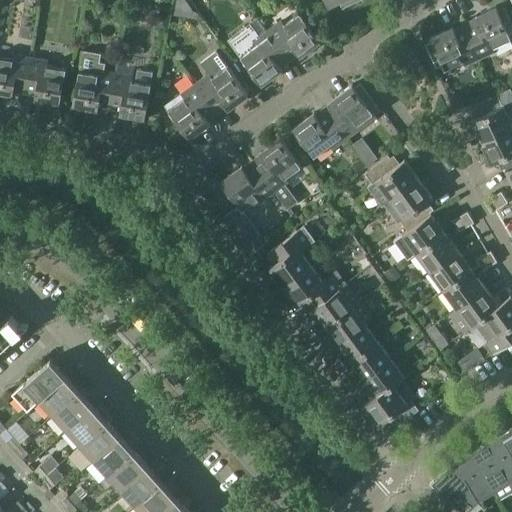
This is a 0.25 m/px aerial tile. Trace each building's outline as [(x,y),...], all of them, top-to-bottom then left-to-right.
[(176,0),(175,6),(193,9),(185,0),(176,0)] [(464,23),(480,58),(492,52),(490,48),(511,38),(509,34),(511,31),(511,24),(504,7),(498,10),(496,6),(473,17),(474,19),(464,23)] [(299,54),(300,56),(321,40),(300,12),(281,26),(278,22),(267,30),(289,61),(299,54)] [(169,17),(157,14),(155,27),(167,29),(169,17)] [(280,67),(289,61),(267,30),(259,36),(250,23),(227,40),(240,57),(241,56),(261,84),(282,69),(280,67)] [(480,58),(464,23),(454,28),(453,26),(430,37),(432,41),(425,43),(436,67),(442,64),(444,69),(466,59),(468,63),(480,58)] [(98,107),(109,109),(116,72),(104,70),(105,62),(100,62),(101,53),(82,49),(79,70),(73,105),(98,109),(98,107)] [(208,73),(194,84),(216,113),(217,114),(227,107),(228,109),(249,93),(217,50),(200,62),(208,73)] [(415,53),(404,58),(409,68),(420,63),(415,53)] [(13,92),(24,94),(31,57),(18,54),(17,59),(0,55),(0,91),(13,94),(13,92)] [(43,59),(31,57),(24,94),(35,96),(35,98),(60,103),(66,68),(43,64),(43,59)] [(116,72),(109,109),(120,111),(120,113),(145,118),(151,83),(153,71),(137,69),(135,80),(132,80),(135,63),(119,60),(116,72)] [(208,120),(217,114),(216,113),(194,84),(166,104),(190,137),(210,122),(208,120)] [(324,108),(328,113),(346,138),(357,130),(354,126),(370,113),(372,111),(367,104),(374,98),(367,88),(360,94),(352,84),(332,99),(333,101),(324,108)] [(471,119),(481,141),(511,126),(511,123),(507,113),(511,111),(511,90),(511,88),(476,103),(481,115),(471,119)] [(448,96),(454,109),(467,103),(464,95),(456,93),(448,96)] [(337,145),(346,138),(328,113),(324,108),(316,114),(314,112),(294,128),(314,155),(334,141),(337,145)] [(511,126),(481,141),(491,162),(501,158),(506,169),(511,166),(511,126)] [(261,154),(252,161),(274,191),(287,208),(298,201),(282,179),(302,165),(280,137),(260,152),(261,154)] [(372,150),(362,157),(367,164),(377,157),(372,150)] [(368,186),(382,206),(384,204),(419,178),(405,159),(396,165),(389,156),(366,173),(373,182),(368,186)] [(352,165),(358,172),(367,165),(361,158),(352,165)] [(264,198),(274,191),(252,161),(244,167),(242,165),(222,181),(242,209),(262,194),(264,198)] [(401,221),(407,230),(431,212),(424,203),(433,197),(419,178),(384,204),(398,223),(401,221)] [(508,202),(501,191),(494,195),(501,206),(508,202)] [(493,210),(501,206),(494,195),(487,200),(493,210)] [(468,211),(460,215),(467,226),(474,222),(468,211)] [(252,253),(264,244),(239,212),(227,221),(252,253)] [(445,232),(431,212),(407,230),(393,240),(407,260),(417,253),(445,232)] [(460,215),(453,219),(460,230),(467,226),(460,215)] [(312,264),(302,250),(315,240),(305,225),(271,250),(278,259),(270,266),(284,285),(312,264)] [(417,253),(431,271),(459,250),(445,232),(417,253)] [(431,271),(444,289),(472,268),(459,250),(431,271)] [(491,250),(484,254),(490,265),(497,261),(491,250)] [(490,265),(484,254),(476,259),(483,270),(490,265)] [(409,263),(407,260),(405,257),(396,263),(400,269),(409,263)] [(312,264),(284,285),(298,304),(306,298),(313,307),(347,282),(336,269),(322,279),(312,264)] [(393,265),(384,272),(390,279),(399,272),(393,265)] [(486,287),(472,268),(444,289),(458,308),(486,287)] [(360,300),(347,282),(313,307),(326,325),(360,300)] [(474,325),(484,318),(483,316),(499,305),(498,304),(486,287),(458,308),(450,313),(464,332),(472,327),(474,325)] [(503,301),(511,295),(505,288),(498,294),(503,301)] [(503,301),(498,304),(499,305),(483,316),(484,318),(474,325),(485,341),(483,343),(492,355),(501,348),(510,342),(503,332),(511,325),(511,296),(511,295),(503,301)] [(326,325),(339,342),(365,323),(366,324),(373,318),(360,300),(326,325)] [(14,337),(24,329),(11,314),(1,323),(14,337)] [(378,341),(366,324),(365,323),(339,342),(352,360),(378,341)] [(311,328),(305,334),(313,343),(320,337),(311,328)] [(307,348),(313,343),(305,334),(299,339),(307,348)] [(438,345),(441,348),(448,343),(446,340),(438,345)] [(391,358),(378,341),(352,360),(365,377),(391,358)] [(61,379),(60,378),(65,374),(51,358),(12,393),(28,410),(39,399),(61,379)] [(365,377),(377,394),(378,395),(393,383),(394,384),(405,376),(391,358),(365,377)] [(339,359),(333,365),(341,374),(347,368),(339,359)] [(336,379),(341,374),(333,365),(327,370),(336,379)] [(53,414),(79,390),(65,374),(60,378),(61,379),(39,399),(53,414)] [(378,395),(377,394),(372,397),(365,403),(379,423),(402,406),(409,416),(418,409),(411,399),(407,402),(394,384),(393,383),(378,395)] [(53,414),(66,429),(93,405),(79,390),(53,414)] [(359,396),(365,403),(372,397),(367,390),(359,396)] [(93,405),(66,429),(80,445),(107,420),(93,405)] [(80,445),(94,460),(120,436),(107,420),(80,445)] [(511,427),(502,433),(511,449),(511,427)] [(511,481),(511,479),(511,449),(502,433),(487,442),(510,481),(511,481)] [(6,440),(14,449),(20,444),(13,435),(6,440)] [(107,475),(134,451),(120,436),(94,460),(107,475)] [(511,491),(511,483),(511,481),(510,481),(487,442),(472,451),(495,490),(500,499),(511,491)] [(22,458),(28,453),(20,444),(14,449),(22,458)] [(107,475),(121,490),(148,466),(134,451),(107,475)] [(480,499),(495,490),(472,451),(457,460),(480,499)] [(480,499),(457,460),(453,463),(450,464),(432,481),(460,511),(465,511),(478,500),(480,499)] [(34,471),(41,480),(47,474),(40,465),(34,471)] [(121,490),(135,505),(162,481),(148,466),(121,490)] [(55,467),(47,474),(54,482),(62,475),(55,467)] [(49,489),(55,483),(54,482),(47,474),(41,480),(49,489)] [(158,511),(175,497),(162,481),(135,505),(141,511),(158,511)] [(75,491),(68,498),(74,505),(82,498),(75,491)] [(60,501),(68,510),(74,505),(68,498),(66,496),(60,501)] [(188,511),(189,511),(175,497),(158,511),(188,511)] [(5,511),(0,506),(0,511),(15,511),(23,506),(18,500),(9,508),(11,511),(9,511),(5,511)] [(32,511),(35,509),(28,502),(23,506),(28,511),(32,511)]
